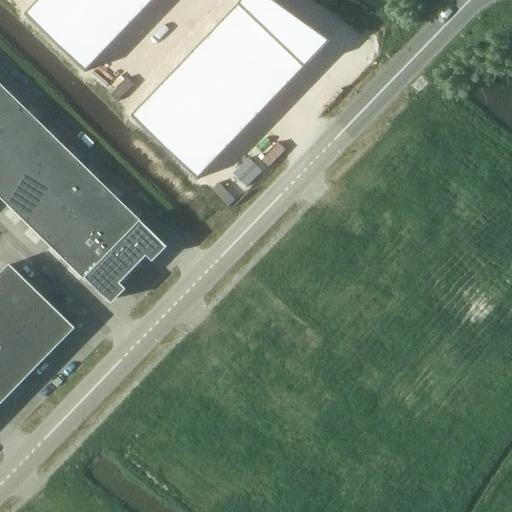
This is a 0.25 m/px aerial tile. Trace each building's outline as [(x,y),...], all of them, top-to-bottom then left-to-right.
[(15,0),(13,2),(85,66),(155,0),(15,0)] [(274,16),(290,0),(270,0),(264,6),(274,16)] [(233,22),(133,116),(213,195),(335,73),(233,22)] [(0,124),(18,106),(0,88),(0,124)] [(0,143),(10,154),(38,125),(18,106),(0,124),(0,143)] [(30,174),(58,145),(38,125),(10,154),(30,174)] [(0,164),(10,154),(0,143),(0,164)] [(51,193),(79,165),(58,145),(30,174),(51,193)] [(0,199),(3,202),(30,174),(10,154),(0,164),(0,199)] [(71,213),(99,184),(79,165),(51,193),(71,213)] [(23,222),(51,193),(30,174),(3,202),(23,222)] [(91,232),(119,204),(99,184),(71,213),(91,232)] [(43,241),(71,213),(51,193),(23,222),(43,241)] [(111,252),(139,223),(119,204),(91,232),(111,252)] [(63,261),(91,232),(71,213),(43,241),(63,261)] [(159,246),(161,244),(139,223),(111,252),(131,272),(158,245),(159,246)] [(83,281),(111,252),(91,232),(63,261),(83,281)] [(105,299),(131,272),(111,252),(83,281),(105,302),(106,300),(105,299)] [(0,405),(26,378),(73,330),(7,266),(0,273),(0,405)]
